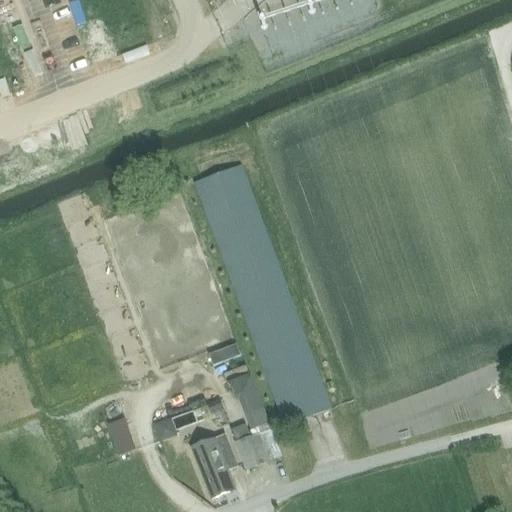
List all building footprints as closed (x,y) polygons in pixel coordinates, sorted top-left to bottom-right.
[(330,409),(285,289),(239,167),(194,184),(285,426),(330,409)] [(223,411),(220,403),(208,407),(212,415),(223,411)] [(270,428),(258,433),(254,425),(232,434),(246,470),(281,457),(270,428)] [(127,437),(113,442),(119,457),(133,452),(127,437)] [(224,437),(191,449),(210,500),(235,490),(227,472),(236,468),(224,437)]
